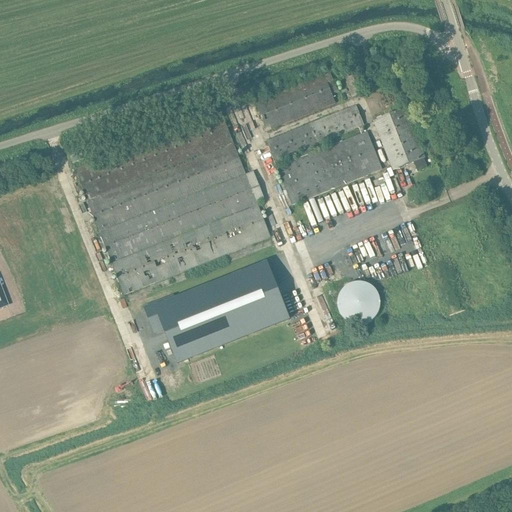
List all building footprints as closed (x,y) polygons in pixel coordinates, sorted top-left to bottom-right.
[(355,68),(342,73),(351,97),(364,92),(355,68)] [(336,104),(332,94),(338,92),(333,80),(327,83),(324,75),(255,103),(267,131),(336,104)] [(266,142),(274,162),(364,126),(356,105),(266,142)] [(428,169),(424,159),(425,158),(406,108),(373,121),(392,172),(414,163),(417,171),(418,173),(428,169)] [(254,172),(246,175),(221,111),(74,169),(124,295),(271,238),(257,203),(265,200),(254,172)] [(292,206),(382,170),(367,132),(276,168),(292,206)] [(69,157),(72,164),(90,157),(87,150),(69,157)] [(383,178),(373,181),(375,186),(385,183),(383,178)] [(286,210),(291,225),(295,224),(290,209),(286,210)] [(289,320),(267,263),(175,300),(173,296),(144,308),(154,335),(164,331),(177,364),(289,320)] [(355,325),(359,326),(363,325),(366,324),(370,323),(373,321),(376,318),(378,315),(379,312),(380,308),(381,304),(380,300),(379,297),(378,293),(376,290),(373,288),(370,285),(366,284),(363,283),(359,283),(355,283),(352,284),(348,285),(345,288),(342,290),(340,293),(339,297),(338,300),(337,304),(338,308),(339,312),(340,315),(342,318),(345,321),(348,323),(352,324),(355,325)]
